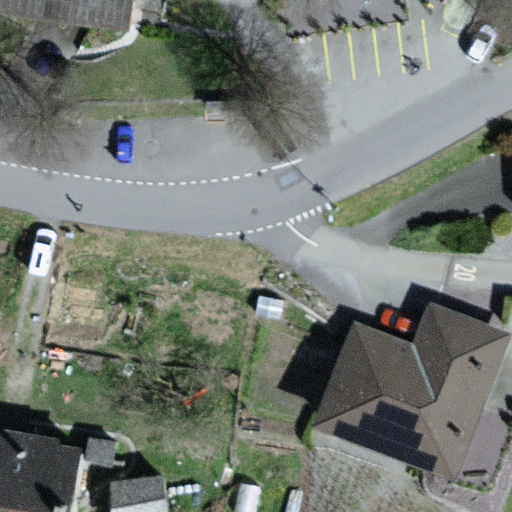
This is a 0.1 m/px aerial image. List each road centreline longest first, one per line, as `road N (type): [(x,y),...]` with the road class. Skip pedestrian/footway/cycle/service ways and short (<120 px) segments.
road 1 (residential): [(0,184),(159,207),(215,209),(275,198)]
road 2 (residential): [(275,198),(359,165),(511,81)]
road 3 (residential): [(275,198),(298,236),(383,268),(511,275)]
road 4 (track): [(53,194),(25,339),(27,404)]
